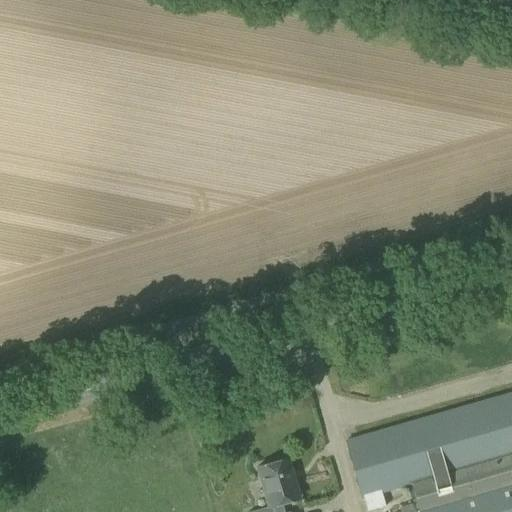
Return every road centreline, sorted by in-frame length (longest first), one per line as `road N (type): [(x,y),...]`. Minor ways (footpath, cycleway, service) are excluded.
road 1 (tertiary): [(0,417),(511,270)]
road 2 (track): [(511,49),(268,0)]
